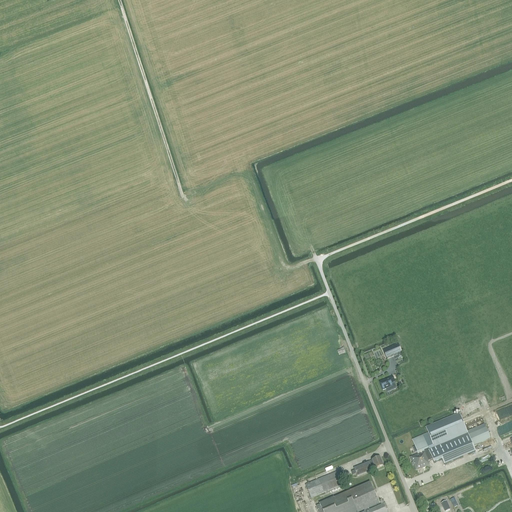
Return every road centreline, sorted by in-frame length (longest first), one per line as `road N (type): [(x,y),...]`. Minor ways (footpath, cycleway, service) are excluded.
road 1 (unclassified): [(416,511),(316,260)]
road 2 (track): [(183,197),(119,0)]
